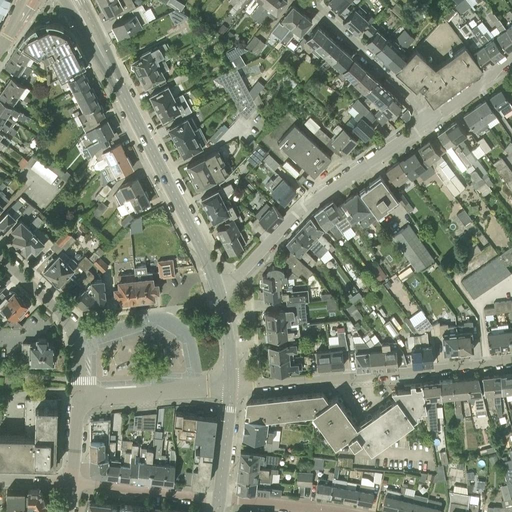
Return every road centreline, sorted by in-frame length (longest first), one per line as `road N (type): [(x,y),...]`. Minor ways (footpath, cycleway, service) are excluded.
road 1 (secondary): [(217,293),(87,29)]
road 2 (residential): [(217,293),(304,206),(428,120)]
road 3 (residential): [(77,400),(69,324),(0,253)]
road 4 (residential): [(305,1),(428,120)]
road 5 (residential): [(359,376),(511,360)]
road 6 (residential): [(77,400),(229,386)]
road 7 (residential): [(219,497),(70,482)]
road 8 (residential): [(359,376),(229,386)]
